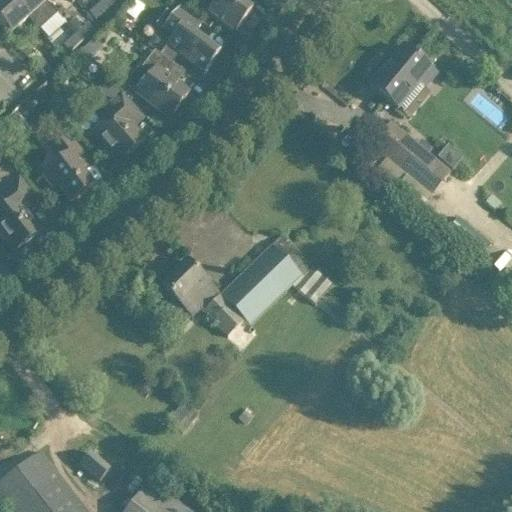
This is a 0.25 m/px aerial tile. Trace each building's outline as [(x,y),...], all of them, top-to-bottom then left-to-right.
[(0,0),(0,24),(2,26),(9,34),(10,36),(25,22),(28,19),(11,0),(0,0)] [(11,0),(28,19),(39,31),(48,40),(65,25),(56,15),(46,3),(42,0),(11,0)] [(103,0),(89,14),(95,21),(117,1),(115,0),(103,0)] [(234,35),(251,13),(237,2),(238,0),(212,0),(215,2),(207,13),(234,35)] [(194,34),(202,24),(180,7),(171,18),(166,13),(156,26),(172,39),(166,46),(204,75),(220,54),(194,34)] [(74,19),(68,25),(76,34),(82,28),(74,19)] [(87,24),(76,34),(82,42),(94,31),(87,24)] [(76,34),(62,47),(69,54),(82,42),(76,34)] [(426,90),(437,77),(403,48),(369,88),(397,111),(419,85),(426,90)] [(137,70),(125,87),(136,95),(153,108),(169,120),(188,95),(175,85),(170,81),(178,70),(162,58),(154,52),(140,72),(137,70)] [(40,58),(33,65),(43,77),(50,70),(40,58)] [(105,122),(93,134),(106,149),(107,149),(101,155),(113,169),(120,164),(145,142),(134,130),(128,123),(138,114),(124,99),(121,95),(119,96),(108,83),(97,92),(109,105),(98,115),(105,122)] [(390,125),(371,149),(374,152),(385,161),(407,179),(416,186),(430,198),(449,175),(427,156),(415,147),(405,138),(390,125)] [(0,128),(0,144),(0,145),(8,138),(0,128)] [(70,205),(92,188),(81,173),(90,166),(68,137),(52,149),(62,162),(43,177),(55,193),(59,190),(70,205)] [(447,146),(437,159),(452,171),(462,159),(447,146)] [(374,152),(365,163),(376,173),(385,161),(374,152)] [(0,233),(14,253),(40,233),(22,211),(35,202),(19,181),(0,195),(0,233)] [(492,196),(486,203),(495,211),(501,204),(492,196)] [(459,219),(447,234),(478,260),(491,245),(459,219)] [(216,295),(200,310),(203,313),(217,328),(227,338),(244,323),(249,328),(301,278),(271,248),(219,298),(216,295)] [(178,305),(169,313),(181,327),(191,318),(191,319),(200,310),(216,295),(186,263),(161,287),(178,305)] [(393,372),(377,391),(405,414),(421,395),(393,372)] [(183,404),(167,422),(182,435),(198,416),(183,404)] [(247,409),(237,421),(245,427),(255,416),(247,409)] [(99,483),(109,471),(89,454),(79,466),(99,483)] [(85,511),(41,455),(0,487),(0,505),(5,511),(85,511)] [(188,511),(149,482),(126,511),(188,511)]
